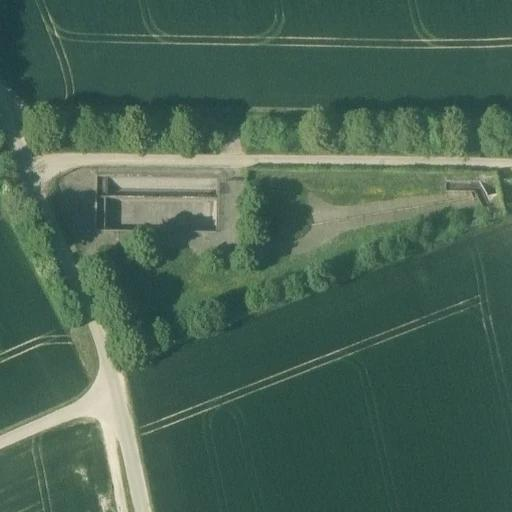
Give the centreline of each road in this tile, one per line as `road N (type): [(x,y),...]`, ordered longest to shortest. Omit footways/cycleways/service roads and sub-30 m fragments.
road 1 (track): [(4,118),(511,118)]
road 2 (track): [(20,163),(511,167)]
road 3 (track): [(20,163),(104,354),(140,511)]
road 4 (unclassified): [(0,445),(81,408),(108,374)]
